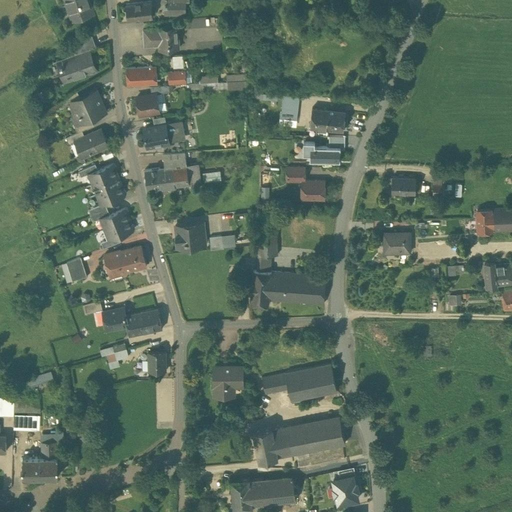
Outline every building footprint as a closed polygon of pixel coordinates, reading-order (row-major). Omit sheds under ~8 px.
[(93,13),(88,0),(65,0),(73,20),(93,13)] [(186,0),(168,0),(168,6),(164,6),(164,14),(168,14),(168,13),(186,13),(186,0)] [(151,1),(126,4),(128,20),(153,17),(151,1)] [(177,25),(158,27),(143,28),(144,46),(159,45),(160,50),(179,48),(177,25)] [(89,36),(77,40),(79,46),(91,42),(89,36)] [(91,51),(57,63),(63,81),(97,69),(91,51)] [(174,55),(174,66),(184,66),(184,54),(174,55)] [(152,66),(126,67),(127,85),(150,84),(150,80),(157,80),(156,70),(152,70),(152,66)] [(184,71),(170,72),(170,84),(185,83),(184,71)] [(168,85),(150,86),(152,94),(156,93),(156,94),(169,91),(168,85)] [(78,99),(72,102),(81,122),(90,118),(105,112),(102,104),(103,103),(97,89),(88,93),(89,94),(78,99)] [(75,92),(61,101),(63,106),(72,102),(78,99),(75,92)] [(152,94),(136,97),(139,114),(159,111),(156,94),(156,93),(152,94)] [(291,105),(300,106),(301,96),(282,95),(280,119),(286,119),(289,120),(291,105)] [(300,106),(291,105),(289,120),(299,121),(300,106)] [(328,108),(312,107),(310,127),(318,128),(319,121),(327,122),(328,108)] [(345,110),(328,108),(327,122),(319,121),(318,128),(319,128),(330,129),(343,130),(345,110)] [(164,116),(154,118),(155,125),(165,123),(164,116)] [(90,118),(81,122),(74,125),(77,132),(81,130),(93,125),(90,118)] [(155,125),(144,127),(146,135),(145,135),(147,146),(170,142),(166,123),(165,123),(155,125)] [(83,136),(75,139),(75,140),(83,156),(108,145),(101,128),(83,136)] [(77,132),(66,137),(69,143),(75,140),(75,139),(83,136),(81,130),(77,132)] [(329,134),(329,146),(340,146),(340,148),(345,148),(345,135),(329,134)] [(303,154),(310,154),(310,145),(315,145),(315,141),(303,141),(303,154)] [(331,160),(340,160),(340,148),(340,146),(329,146),(315,145),(310,145),(310,154),(310,159),(328,160),(328,157),(331,157),(331,160)] [(185,151),(163,153),(164,160),(186,158),(185,151)] [(186,158),(164,160),(165,167),(187,164),(186,158)] [(95,163),(79,170),(81,176),(89,173),(89,172),(97,169),(95,163)] [(97,169),(89,172),(89,173),(93,183),(117,174),(115,169),(116,167),(115,164),(112,163),(97,169)] [(198,163),(187,164),(190,184),(201,182),(198,163)] [(165,167),(144,169),(147,189),(190,184),(187,164),(165,167)] [(304,166),(287,166),(287,177),(304,177),(304,166)] [(220,170),(202,172),(203,181),(221,179),(220,170)] [(117,174),(93,183),(97,193),(121,184),(117,174)] [(416,177),(392,176),(391,192),(415,193),(416,177)] [(324,180),(302,179),(302,198),(324,198),(324,180)] [(121,184),(97,193),(101,203),(101,204),(105,202),(125,194),(126,192),(125,189),(122,188),(121,184)] [(445,184),(433,184),(433,194),(444,194),(445,184)] [(101,203),(88,208),(90,214),(107,208),(105,202),(101,204),(101,203)] [(511,206),(490,208),(491,231),(511,230),(511,206)] [(107,208),(90,214),(93,221),(101,217),(109,213),(107,208)] [(109,213),(101,217),(105,228),(129,218),(127,214),(128,211),(127,209),(124,208),(109,213)] [(490,208),(477,209),(479,232),(491,231),(490,208)] [(277,212),(258,212),(258,254),(277,254),(277,212)] [(129,218),(105,228),(109,238),(110,239),(118,235),(133,230),(134,227),(133,224),(131,223),(129,218)] [(203,222),(175,225),(177,247),(205,244),(203,222)] [(409,231),(384,232),(384,252),(410,251),(409,231)] [(118,235),(110,239),(109,238),(101,242),(103,248),(120,241),(118,235)] [(222,235),(210,236),(211,249),(223,248),(222,235)] [(141,244),(105,254),(111,275),(146,265),(141,244)] [(80,256),(66,261),(72,280),(87,276),(80,256)] [(495,261),(484,262),(487,287),(497,286),(497,285),(495,264),(495,261)] [(511,263),(511,262),(495,264),(497,285),(511,283),(511,263)] [(281,271),(253,269),(250,303),(268,305),(269,299),(278,300),(281,271)] [(326,275),(281,271),(278,300),(324,303),(326,275)] [(511,289),(503,291),(504,310),(511,309),(511,289)] [(100,299),(82,304),(85,313),(102,308),(100,299)] [(124,307),(103,311),(107,328),(127,324),(125,314),(124,307)] [(158,307),(139,311),(143,332),(162,328),(158,307)] [(125,314),(127,324),(129,335),(143,332),(139,311),(125,314)] [(124,342),(113,346),(115,352),(126,348),(124,342)] [(126,348),(115,352),(117,359),(128,356),(126,348)] [(166,351),(148,352),(149,370),(148,370),(148,371),(166,370),(166,369),(165,352),(166,352),(166,351)] [(331,362),(285,371),(289,388),(291,399),(337,390),(331,362)] [(242,365),(215,365),(215,393),(231,393),(231,384),(242,384),(242,365)] [(31,383),(54,376),(52,369),(29,376),(31,383)] [(285,371),(262,376),(265,392),(289,388),(285,371)] [(14,403),(6,403),(5,415),(14,415),(14,403)] [(88,412),(77,412),(78,428),(89,427),(88,412)] [(340,414),(273,428),(278,456),(345,442),(340,414)] [(38,416),(14,415),(14,427),(38,428),(38,416)] [(273,427),(253,431),(259,460),(278,456),(273,428),(273,427)] [(40,431),(41,441),(57,440),(64,440),(63,428),(55,428),(55,431),(40,431)] [(57,440),(41,441),(42,456),(57,456),(57,440)] [(42,456),(23,457),(23,477),(58,476),(58,456),(57,456),(42,456)] [(338,470),(339,477),(352,474),(355,474),(354,466),(338,470)] [(339,477),(333,479),(335,487),(333,487),(335,494),(336,493),(338,502),(358,498),(356,489),(358,489),(356,482),(354,483),(352,474),(339,477)] [(293,475),(250,480),(252,504),(295,499),(293,475)] [(249,478),(230,480),(234,509),(253,506),(252,504),(250,480),(249,478)]
